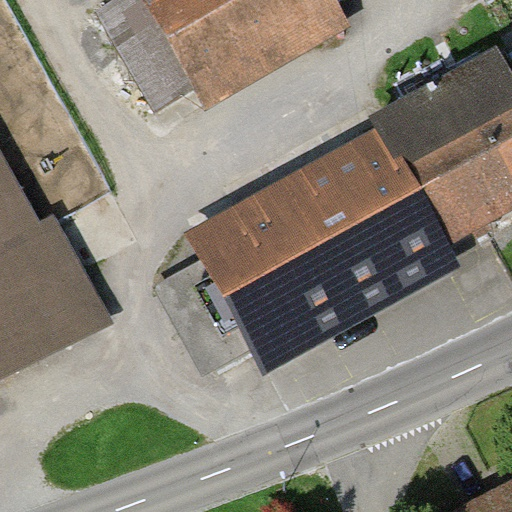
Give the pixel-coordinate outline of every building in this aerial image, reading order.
[(141,0),(204,112),(349,31),(335,6),(346,0),(141,0)] [(500,0),(481,0),(486,8),(500,0)] [(511,78),(495,49),(367,120),(375,133),(391,164),(400,160),(448,247),(511,211),(511,78)] [(375,133),(184,236),(262,380),(461,272),(448,247),(400,160),(391,164),(375,133)] [(43,226),(0,147),(0,393),(118,329),(58,218),(43,226)] [(511,511),(511,484),(459,511),(511,511)]
